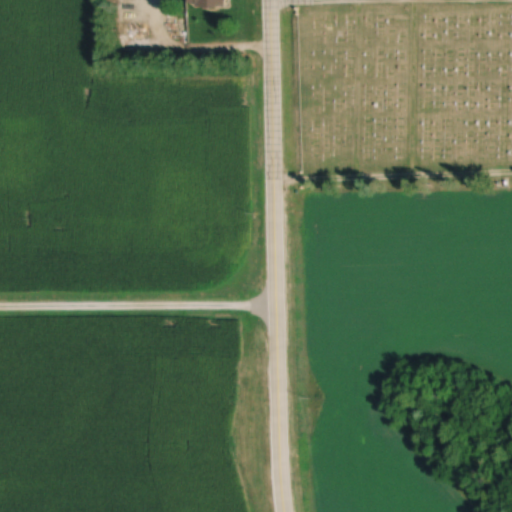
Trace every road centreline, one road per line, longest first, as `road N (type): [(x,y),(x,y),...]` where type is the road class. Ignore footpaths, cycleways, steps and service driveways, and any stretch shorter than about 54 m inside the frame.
road 1 (tertiary): [(284,511),(275,191)]
road 2 (tertiary): [(275,191),(271,0)]
